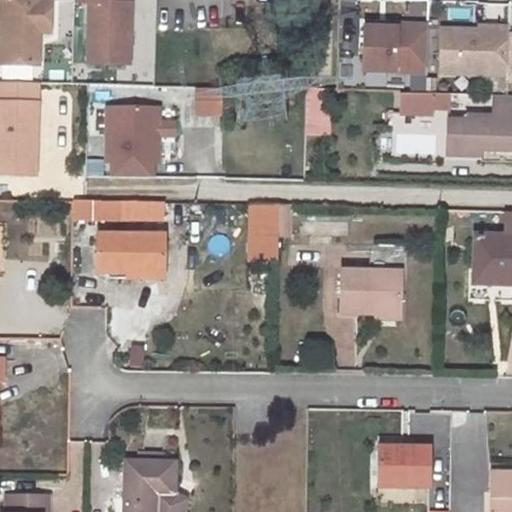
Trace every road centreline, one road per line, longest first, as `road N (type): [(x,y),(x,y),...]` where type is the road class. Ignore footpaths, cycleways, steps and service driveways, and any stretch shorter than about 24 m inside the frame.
road 1 (residential): [(77,388),(511,394)]
road 2 (residential): [(98,194),(511,201)]
